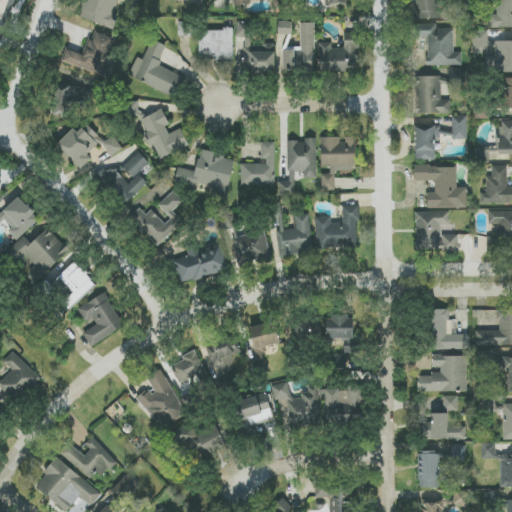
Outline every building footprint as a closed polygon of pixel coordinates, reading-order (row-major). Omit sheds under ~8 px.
[(0,0),(0,25),(6,27),(15,0),(0,0)] [(87,0),(81,19),(114,29),(118,16),(114,15),(118,0),(121,0),(138,5),(140,0),(87,0)] [(414,0),(415,20),(448,19),(448,3),(442,3),(441,0),(414,0)] [(511,27),(511,0),(495,0),(496,15),(489,15),(489,28),(511,27)] [(178,36),(194,37),(195,23),(179,22),(178,36)] [(275,45),(252,45),(252,22),(237,22),(236,38),(244,38),(243,72),(275,72),(275,45)] [(278,35),(292,35),(292,23),(279,22),(278,35)] [(301,23),(300,48),(283,48),(283,71),(315,71),(315,23),(301,23)] [(462,66),(462,53),(454,53),(454,29),(437,29),(437,24),(414,24),(414,39),(427,39),(427,66),(462,66)] [(234,30),(200,30),(199,61),(233,62),(234,30)] [(511,41),(488,42),(488,31),(473,31),(473,55),(489,55),(489,49),(493,49),(493,71),(511,71),(511,41)] [(83,55),(66,50),(62,63),(109,77),(112,68),(105,66),(113,38),(95,33),(92,41),(88,40),(83,55)] [(319,72),(358,72),(358,34),(344,34),(344,49),(332,49),(332,43),(319,43),(319,72)] [(176,97),(184,77),(158,66),(167,46),(151,39),(142,60),(137,57),(129,77),(176,97)] [(451,114),(451,100),(441,100),(441,85),(466,86),(466,70),(450,70),(450,78),(416,77),(415,113),(451,114)] [(85,108),(84,87),(52,88),(53,117),(73,116),(73,109),(85,108)] [(189,146),(181,129),(171,133),(162,110),(141,120),(159,160),(189,146)] [(452,116),(453,140),(468,139),(467,116),(452,116)] [(511,154),(511,121),(499,121),(499,154),(511,154)] [(112,136),(105,143),(86,124),(77,133),(73,129),(57,145),(81,170),(92,159),(88,155),(99,143),(113,157),(123,148),(112,136)] [(436,160),(436,126),(415,126),(416,160),(436,160)] [(355,137),(343,138),(321,138),(321,167),(331,166),(331,172),(356,172),(355,137)] [(316,179),(317,139),(305,139),(305,142),(288,142),(288,182),(280,182),(280,194),(295,194),(295,172),(304,172),(304,179),(316,179)] [(275,143),(263,143),(263,164),(241,165),(241,186),(275,185),(275,143)] [(235,158),(200,151),(196,172),(178,168),(175,182),(215,189),(215,191),(228,194),(235,158)] [(133,179),(149,164),(139,152),(123,168),(133,179)] [(139,174),(130,182),(114,165),(101,177),(126,203),(148,184),(139,174)] [(428,208),(467,209),(467,188),(457,188),(457,167),(414,166),(414,182),(435,182),(435,193),(428,193),(428,208)] [(481,204),(511,204),(511,186),(508,187),(508,166),(493,166),(492,178),(487,178),(487,193),(481,193),(481,204)] [(321,175),(322,191),(335,190),(335,174),(321,175)] [(159,205),(171,219),(165,225),(152,210),(146,215),(140,209),(130,218),(156,247),(183,223),(173,212),(183,202),(174,192),(159,205)] [(0,213),(0,224),(3,222),(18,239),(40,220),(19,197),(0,214),(0,213)] [(359,206),(343,207),(343,223),(331,223),(331,217),(315,218),(317,249),(358,248),(357,221),(360,221),(359,206)] [(511,211),(489,212),(489,225),(498,225),(498,236),(487,237),(487,252),(498,252),(498,241),(511,240),(511,211)] [(449,212),(415,212),(416,251),(459,250),(458,235),(441,236),(440,226),(449,225),(449,212)] [(237,237),(233,213),(221,215),(226,246),(232,245),(236,265),(270,259),(265,232),(237,237)] [(313,250),(309,214),(295,216),(296,229),(284,230),(283,217),(277,217),(281,257),(300,255),(300,251),(313,250)] [(24,237),(8,254),(37,282),(69,250),(47,229),(32,244),(24,237)] [(230,270),(222,243),(199,250),(197,246),(186,249),(188,257),(174,261),(181,285),(230,270)] [(64,304),(70,310),(96,283),(75,262),(58,279),(73,295),(64,304)] [(92,348),(125,326),(105,293),(78,310),(89,327),(81,331),(92,348)] [(470,350),(470,335),(451,335),(451,310),(430,310),(431,351),(470,350)] [(476,346),(511,345),(511,310),(498,311),(499,331),(476,331),(476,346)] [(353,316),(326,317),(326,339),(354,339),(353,316)] [(292,320),(294,342),(317,339),(315,318),(292,320)] [(281,344),(276,323),(248,328),(257,369),(266,367),(262,348),(281,344)] [(231,357),(237,354),(230,336),(204,346),(216,375),(236,368),(231,357)] [(342,364),(356,364),(357,346),(342,346),(342,364)] [(0,381),(0,387),(15,402),(39,377),(13,352),(3,362),(12,371),(1,383),(0,381)] [(172,364),(182,385),(206,373),(196,352),(172,364)] [(418,392),(467,392),(467,356),(432,357),(432,367),(440,367),(440,375),(418,375),(418,392)] [(140,395),(159,429),(186,415),(162,370),(146,378),(152,389),(140,395)] [(273,385),(274,400),(287,399),(289,428),(321,426),(318,389),(303,390),(303,399),(291,399),(290,384),(273,385)] [(274,419),(266,394),(237,403),(245,428),(274,419)] [(458,396),(443,397),(443,406),(432,406),(432,413),(458,412),(458,396)] [(511,404),(503,405),(504,440),(511,440),(511,404)] [(226,444),(216,426),(192,439),(202,457),(226,444)] [(117,463),(93,437),(85,444),(91,450),(84,457),(70,443),(61,452),(88,480),(97,472),(102,477),(117,463)] [(501,487),(511,487),(511,455),(496,455),(496,444),(481,444),(482,459),(503,459),(503,469),(501,469),(501,487)] [(465,461),(465,445),(451,445),(451,461),(465,461)] [(438,452),(419,452),(419,488),(439,488),(438,452)] [(71,511),(87,511),(102,493),(56,459),(36,487),(71,511)] [(122,505),(141,486),(128,474),(110,493),(122,505)] [(331,511),(330,511),(342,511),(353,511),(353,487),(316,487),(316,498),(326,499),(326,511),(331,511)] [(487,503),(498,502),(497,491),(486,492),(487,503)]
